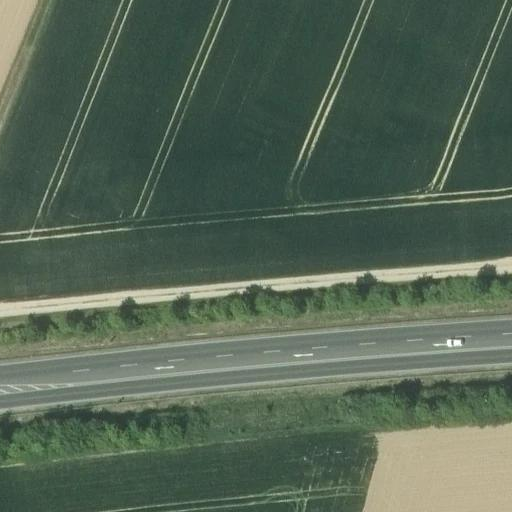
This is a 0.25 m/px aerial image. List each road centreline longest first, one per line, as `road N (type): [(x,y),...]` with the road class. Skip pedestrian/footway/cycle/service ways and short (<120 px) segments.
road 1 (trunk): [(511,342),(0,388)]
road 2 (track): [(510,275),(0,315)]
